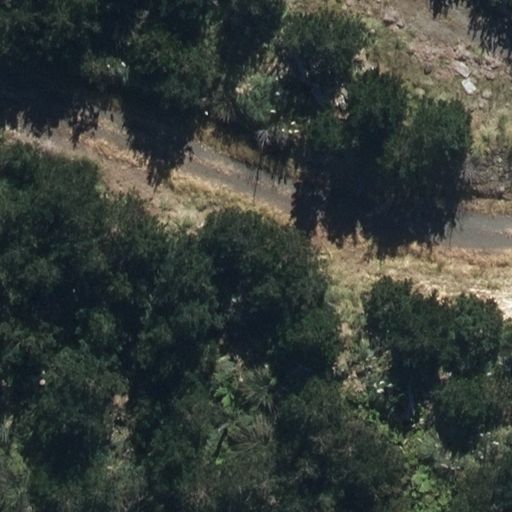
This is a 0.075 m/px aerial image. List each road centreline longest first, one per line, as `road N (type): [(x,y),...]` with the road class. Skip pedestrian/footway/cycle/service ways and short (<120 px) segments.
road 1 (track): [(0,105),(511,135)]
road 2 (track): [(511,65),(352,0)]
